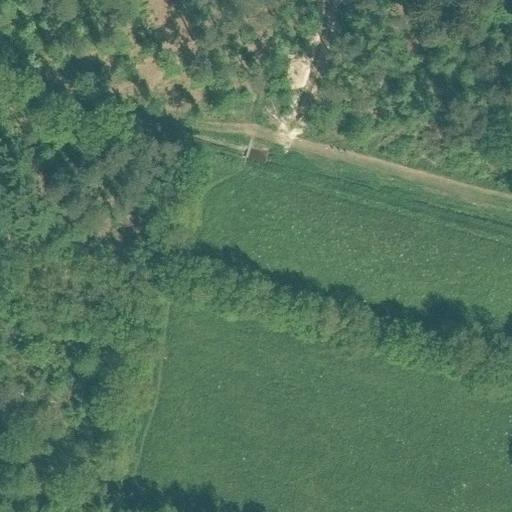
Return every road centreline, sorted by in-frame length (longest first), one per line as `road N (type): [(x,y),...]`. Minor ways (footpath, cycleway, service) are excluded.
road 1 (track): [(114,511),(114,454),(201,147),(243,161),(254,132)]
road 2 (track): [(254,132),(511,205)]
road 3 (track): [(0,68),(254,132)]
